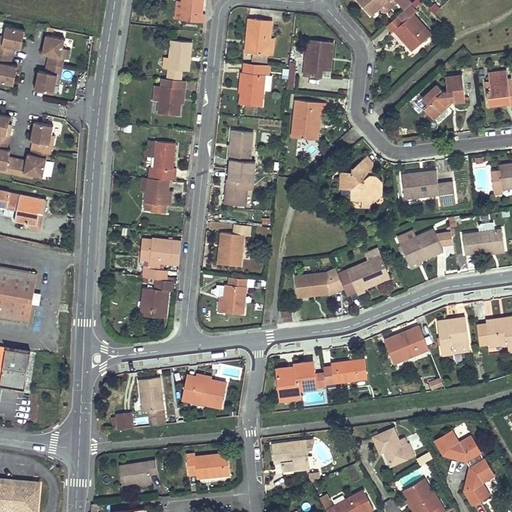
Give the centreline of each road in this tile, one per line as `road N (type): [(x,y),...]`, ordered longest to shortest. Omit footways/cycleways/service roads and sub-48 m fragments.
road 1 (secondary): [(116,0),(94,155),(83,356)]
road 2 (residential): [(229,0),(219,11),(189,346)]
road 3 (residential): [(321,1),(358,48),(359,116),(385,147),(396,153),(511,139)]
road 4 (residential): [(258,339),(338,329),(438,290),(511,278)]
road 5 (unknown): [(0,320),(51,330),(49,178),(93,183)]
road 6 (residential): [(258,339),(254,492)]
